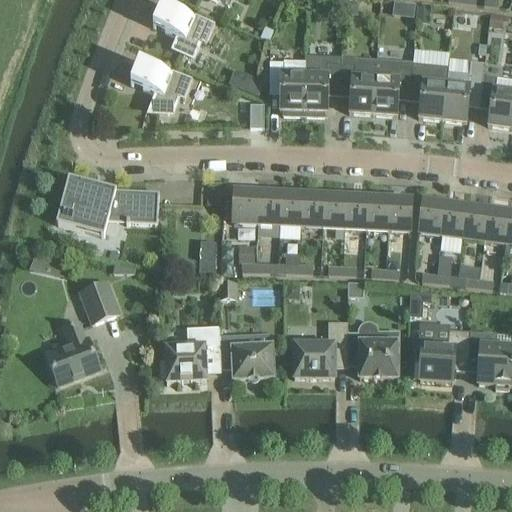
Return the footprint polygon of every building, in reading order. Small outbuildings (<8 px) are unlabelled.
[(476,0),(462,0),(462,7),(475,9),(476,0)] [(499,2),(485,0),(484,10),(498,11),(499,2)] [(326,18),(339,19),(340,4),(327,3),(326,18)] [(356,7),(344,7),(344,19),(355,19),(356,7)] [(162,9),(155,25),(153,30),(179,42),(175,52),(192,60),(199,44),(206,47),(215,27),(195,18),(194,22),(162,9)] [(428,22),(429,10),(418,9),(417,21),(428,22)] [(502,18),(499,17),(490,16),(489,28),(501,30),(502,18)] [(413,52),(412,65),(446,67),(447,54),(413,52)] [(341,62),(339,93),(352,93),(350,115),(349,115),(349,117),(373,118),(377,64),(355,62),(355,59),(341,58),(341,62)] [(328,116),(328,114),(326,114),(327,92),(339,93),(341,62),(305,61),(304,66),(305,78),(304,115),(328,116)] [(373,118),(397,120),(397,119),(396,118),(397,96),(410,97),(412,66),(377,64),(373,118)] [(279,114),(304,115),(305,78),(304,66),(269,65),(269,90),(281,91),(281,113),(279,113),(279,114)] [(467,103),(480,104),(483,79),(484,66),(470,65),(469,77),(448,75),(442,124),(467,126),(467,125),(465,125),(467,103)] [(139,66),(132,82),(133,82),(130,88),(157,99),(151,115),(171,116),(177,100),(184,103),(192,82),(172,74),(171,78),(139,66)] [(418,122),(442,124),(448,75),(448,70),(412,66),(410,97),(422,98),(420,120),(418,120),(418,122)] [(487,129),(511,132),(511,128),(511,83),(483,79),(480,104),(492,106),(489,128),(487,128),(487,129)] [(245,98),(257,102),(262,88),(251,84),(245,98)] [(250,108),(250,132),(264,132),(264,108),(250,108)] [(126,228),(129,228),(129,227),(157,228),(159,196),(116,194),(68,181),(56,227),(104,240),(108,226),(126,227),(126,228)] [(233,227),(258,228),(259,194),(249,194),(249,197),(234,197),(233,227)] [(281,195),(259,194),(258,228),(279,229),(281,195)] [(303,196),(281,195),(279,229),(301,231),(303,196)] [(301,231),(322,232),(324,197),(303,196),(301,231)] [(346,199),(324,197),(322,232),(344,233),(346,199)] [(344,233),(366,234),(367,200),(346,199),(344,233)] [(389,201),(367,200),(366,234),(387,235),(389,201)] [(411,202),(389,201),(387,235),(409,236),(411,202)] [(419,237),(441,240),(446,206),(424,203),(419,237)] [(446,206),(441,240),(463,243),(467,209),(446,206)] [(463,243),(484,245),(489,212),(467,209),(463,243)] [(484,245),(506,248),(510,214),(489,212),(484,245)] [(236,237),(276,238),(277,230),(236,229),(236,237)] [(239,250),(239,267),(255,267),(255,251),(239,250)] [(199,266),(198,277),(214,278),(215,267),(199,266)] [(242,268),(242,277),(243,277),(256,277),(256,268),(242,268)] [(270,268),(256,268),(256,277),(269,277),(270,268)] [(299,278),(299,269),(285,268),(285,277),(299,278)] [(313,269),(299,269),(299,278),(312,278),(313,269)] [(342,280),(342,271),(328,270),(328,279),(342,280)] [(356,271),(342,271),(342,280),(355,280),(356,271)] [(371,281),(385,282),(385,273),(371,272),(371,281)] [(399,274),(385,273),(385,282),(398,283),(399,274)] [(422,277),(422,286),(435,287),(436,278),(422,277)] [(450,280),(436,278),(435,287),(449,289),(450,280)] [(464,290),(478,292),(479,283),(466,281),(464,290)] [(493,285),(479,283),(478,292),(492,294),(493,285)] [(107,286),(80,296),(92,328),(119,318),(107,286)] [(237,293),(237,286),(220,286),(219,304),(227,304),(237,293)] [(364,287),(348,286),(348,301),(358,301),(364,297),(364,287)] [(285,287),(284,302),(292,303),(300,295),(300,288),(285,287)] [(410,295),(409,319),(421,320),(422,305),(430,305),(430,296),(410,295)] [(334,370),(347,370),(348,336),(348,326),(328,326),(328,348),(322,348),(322,344),(319,341),(310,341),(307,344),(307,348),(294,348),(294,382),(334,382),(334,370)] [(459,326),(459,335),(468,335),(468,327),(459,326)] [(58,389),(99,374),(88,344),(86,345),(79,327),(64,333),(70,350),(47,359),(58,389)] [(360,336),(348,336),(347,370),(360,370),(359,382),(373,383),(383,383),(397,383),(397,346),(377,346),(377,337),(377,335),(376,334),(376,332),(375,331),(374,330),(372,329),(371,329),(370,328),(368,328),(367,328),(366,329),(364,329),(363,330),(362,331),(361,332),(360,334),(360,335),(360,336)] [(192,386),(206,385),(205,359),(220,359),(219,341),(219,331),(186,332),(187,350),(165,351),(165,365),(160,365),(160,381),(166,381),(166,387),(181,386),(181,387),(182,387),(182,386),(190,386),(192,386)] [(467,375),(469,335),(468,335),(459,335),(449,334),(448,351),(436,350),(436,348),(419,346),(418,364),(421,364),(419,384),(453,386),(454,374),(467,375)] [(469,335),(467,375),(468,375),(468,368),(480,369),(478,388),(495,389),(495,393),(509,394),(509,390),(511,390),(511,350),(496,349),(497,337),(469,335)] [(219,341),(220,359),(221,373),(233,372),(234,384),(273,382),(272,350),(248,351),(247,339),(219,341)]
